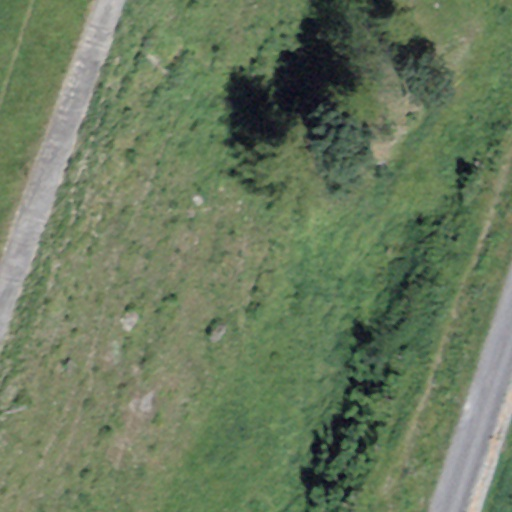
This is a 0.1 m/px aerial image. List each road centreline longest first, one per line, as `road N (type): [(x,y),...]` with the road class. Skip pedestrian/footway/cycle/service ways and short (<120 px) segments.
road 1 (primary): [(48,0),(0,141)]
road 2 (track): [(511,391),(472,511)]
